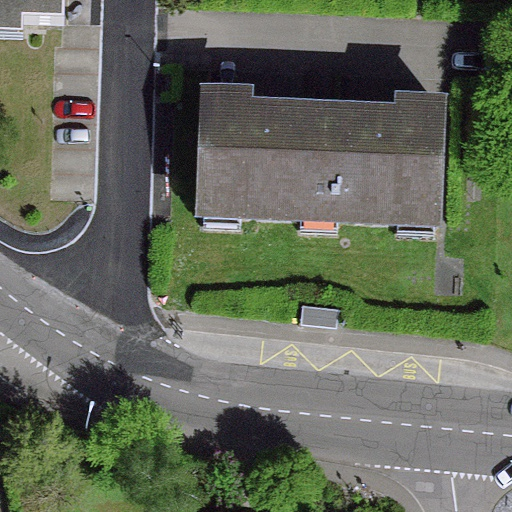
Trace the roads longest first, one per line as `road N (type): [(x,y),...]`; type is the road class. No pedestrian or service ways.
road 1 (tertiary): [(45,323),(114,366),(186,387),(444,419)]
road 2 (residential): [(129,0),(121,224),(93,279),(45,323)]
